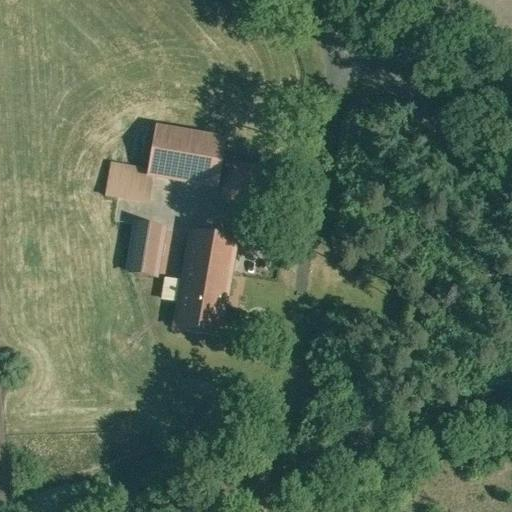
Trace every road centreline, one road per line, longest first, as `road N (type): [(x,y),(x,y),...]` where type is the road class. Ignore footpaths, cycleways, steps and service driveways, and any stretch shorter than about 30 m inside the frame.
road 1 (unclassified): [(511,202),(294,0)]
road 2 (track): [(511,399),(266,478)]
